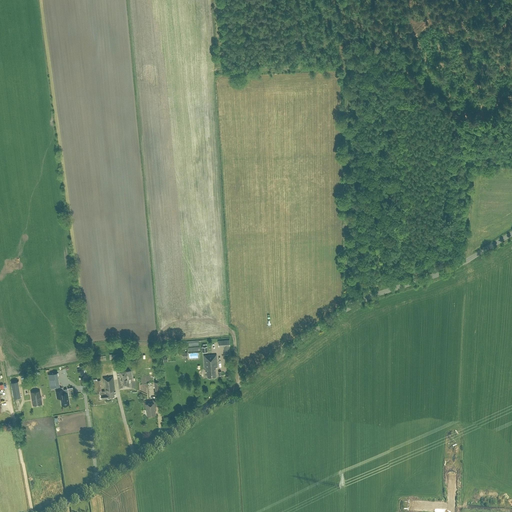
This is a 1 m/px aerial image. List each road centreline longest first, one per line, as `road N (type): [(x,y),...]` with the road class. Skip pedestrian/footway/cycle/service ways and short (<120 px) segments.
road 1 (unclassified): [(50,511),(340,312),(449,270),(511,233)]
road 2 (track): [(350,306),(345,65),(223,66),(216,0)]
